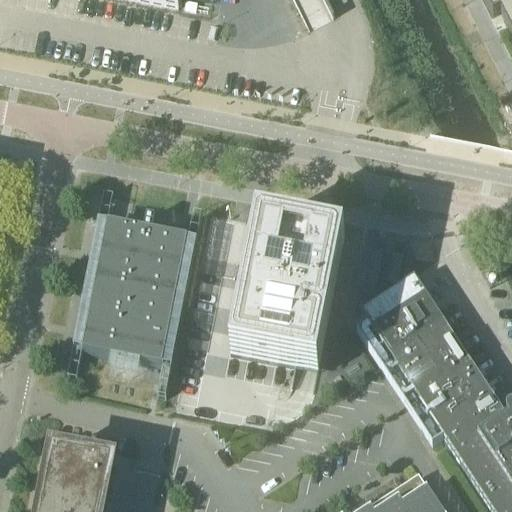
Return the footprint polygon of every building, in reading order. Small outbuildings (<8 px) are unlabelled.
[(119,0),(157,7),(178,11),(180,0),(197,0),(207,2),(207,0),(119,0)] [(511,0),(482,0),(493,20),(500,17),(507,30),(511,39),(511,0)] [(108,229),(110,220),(114,200),(105,199),(68,384),(77,385),(83,357),(163,373),(157,401),(166,403),(202,218),(193,216),(187,245),(152,237),(155,223),(147,222),(144,236),(108,229)] [(311,411),(322,355),(327,332),(328,333),(345,246),(213,220),(198,296),(175,414),(277,434),(311,411)] [(415,283),(362,317),(368,327),(373,334),(488,511),(511,511),(511,418),(506,423),(425,299),(415,283)] [(103,511),(112,469),(54,458),(42,511),(103,511)] [(439,511),(419,481),(370,511),(439,511)]
